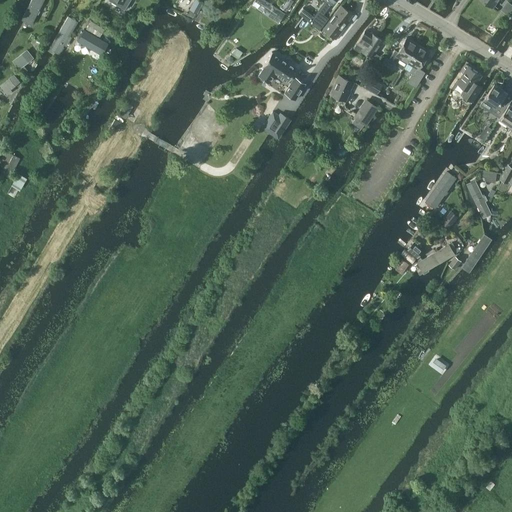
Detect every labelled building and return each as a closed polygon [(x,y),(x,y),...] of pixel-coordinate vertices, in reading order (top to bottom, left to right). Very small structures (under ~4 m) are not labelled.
[(33,0),(25,18),(34,22),(44,0),(33,0)] [(109,0),(124,9),(129,0),(109,0)] [(200,0),(194,0),(189,8),(197,13),(203,2),(200,0)] [(278,21),(285,12),(266,0),(254,0),(252,4),(278,21)] [(325,0),(326,1),(309,22),(319,30),(324,23),(328,18),(323,14),(333,0),(325,0)] [(340,5),(323,28),(335,38),(344,26),(343,25),(351,14),(340,5)] [(108,17),(99,12),(96,17),(105,22),(108,17)] [(72,16),(56,48),(64,51),(80,20),(72,16)] [(91,21),(86,28),(99,36),(104,28),(91,21)] [(77,41),(99,54),(101,55),(105,49),(108,43),(84,29),(77,41)] [(355,46),(353,48),(359,52),(361,50),(371,56),(377,60),(380,56),(373,52),(381,40),(371,33),(371,34),(365,30),(356,44),(355,46)] [(394,50),(389,59),(396,63),(395,65),(402,69),(406,62),(417,44),(406,37),(397,51),(394,50)] [(418,68),(428,51),(417,44),(406,62),(412,66),(409,71),(412,73),(406,82),(415,87),(424,72),(418,68)] [(19,69),(33,57),(27,49),(12,60),(19,69)] [(295,67),(271,52),(262,65),(263,66),(257,75),(268,82),(274,73),(286,81),(287,81),(290,83),(284,92),(294,99),(304,83),(294,76),(293,77),(290,75),(295,67)] [(469,66),(458,83),(466,88),(462,94),(463,95),(463,100),(467,102),(471,100),(472,101),(479,91),(482,86),(476,82),(481,75),(469,66)] [(11,89),(20,82),(14,74),(0,84),(0,85),(7,95),(12,91),(11,89)] [(348,90),(352,82),(339,76),(331,92),(346,99),(350,91),(348,90)] [(376,93),(381,85),(369,78),(364,86),(376,93)] [(490,109),(501,116),(508,105),(502,101),(508,92),(494,83),(484,98),(493,104),(490,109)] [(365,124),(377,108),(365,100),(354,116),(365,124)] [(511,129),(511,104),(509,103),(508,105),(501,116),(499,118),(511,126),(511,128),(511,129)] [(272,111),(261,128),(277,138),(290,120),(279,113),(278,115),(272,111)] [(117,130),(121,123),(114,119),(110,126),(117,130)] [(19,158),(5,151),(0,160),(8,164),(3,173),(9,177),(19,158)] [(506,170),(501,179),(502,180),(503,180),(508,183),(511,176),(511,167),(509,165),(506,170)] [(497,171),(487,170),(483,169),(482,176),(486,176),(485,180),(495,182),(497,171)] [(422,204),(432,211),(455,179),(445,172),(422,204)] [(26,178),(18,173),(14,180),(23,185),(26,178)] [(503,180),(498,188),(506,192),(511,181),(511,176),(508,183),(503,180)] [(465,185),(480,218),(490,214),(474,180),(465,185)] [(449,228),(458,216),(450,210),(441,222),(449,228)] [(459,241),(456,235),(451,238),(455,243),(459,241)] [(470,272),(490,242),(481,236),(460,266),(470,272)] [(408,249),(418,257),(423,250),(414,242),(408,249)] [(414,263),(421,275),(452,256),(446,244),(414,263)] [(455,269),(461,261),(455,255),(448,264),(455,269)] [(435,358),(430,364),(441,371),(445,365),(435,358)]
